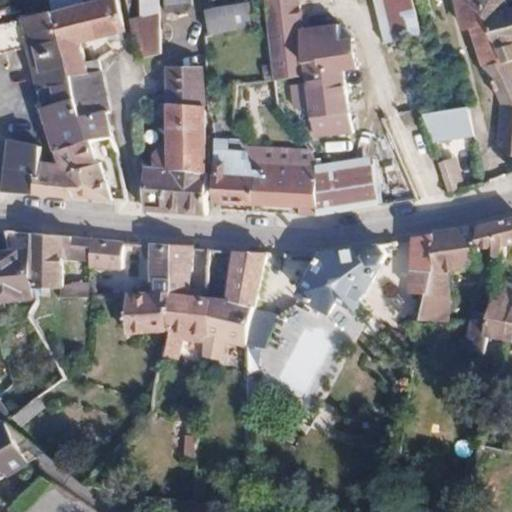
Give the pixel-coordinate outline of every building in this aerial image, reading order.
[(81,44),(121,33),(113,0),(104,0),(81,6),(79,0),(51,0),(54,14),(23,22),(31,54),(43,51),(58,102),(45,107),(60,163),(38,161),(35,196),(110,204),(99,156),(93,157),(86,122),(91,121),(94,135),(107,132),(92,64),(86,64),(81,44)] [(160,52),(157,0),(137,0),(138,15),(128,17),(136,54),(160,52)] [(194,11),(193,0),(165,0),(166,13),(194,11)] [(320,0),(271,0),(272,6),(267,7),(270,31),(267,31),(276,85),(306,81),(308,95),(312,145),(351,141),(346,81),(359,79),(356,46),(343,47),(342,31),(303,35),(299,3),(320,0)] [(422,40),(413,0),(376,0),(374,1),(386,48),(422,40)] [(511,6),(508,8),(506,0),(462,0),(470,34),(482,33),(499,117),(498,156),(511,156),(511,6)] [(249,26),(245,5),(205,9),(206,33),(249,26)] [(154,168),(144,167),(144,201),(144,207),(204,212),(199,69),(167,71),(170,152),(154,153),(154,168)] [(308,95),(306,81),(276,85),(279,98),(308,95)] [(469,130),(464,101),(431,107),(437,134),(469,130)] [(249,167),(248,147),(227,149),(226,135),(212,136),(218,199),(252,203),(250,177),(249,167)] [(35,196),(38,161),(40,147),(12,144),(2,192),(35,196)] [(454,157),(438,162),(448,190),(464,184),(454,157)] [(314,176),(313,163),(260,159),(260,167),(249,167),(250,177),(315,182),(314,176)] [(372,207),(368,169),(314,176),(315,182),(318,212),(372,207)] [(318,212),(315,182),(250,177),(252,203),(299,207),(299,211),(318,212)] [(474,257),(476,240),(487,239),(488,249),(511,244),(511,217),(445,232),(442,267),(436,291),(431,309),(447,310),(461,263),(474,257)] [(38,252),(38,226),(10,221),(11,238),(0,239),(0,288),(12,289),(14,251),(38,252)] [(73,243),(73,230),(38,226),(38,252),(38,275),(70,275),(73,275),(73,273),(73,243)] [(98,245),(98,232),(73,230),(73,243),(98,245)] [(125,260),(125,236),(98,232),(98,245),(105,247),(105,256),(114,256),(114,260),(125,260)] [(436,291),(442,267),(445,232),(424,236),(416,265),(419,266),(413,288),(436,291)] [(169,330),(173,242),(140,238),(139,250),(150,251),(147,290),(128,290),(127,323),(169,330)] [(204,335),(206,296),(189,293),(192,244),(173,242),(169,330),(204,335)] [(386,243),(325,249),(302,289),(320,299),(319,301),(332,309),(340,296),(358,306),(387,253),(386,243)] [(222,268),(224,247),(208,246),(207,268),(222,268)] [(252,342),(259,307),(269,249),(239,247),(228,310),(219,309),(220,298),(206,296),(204,335),(252,342)] [(38,275),(38,252),(14,251),(12,289),(36,291),(38,275)] [(100,274),(73,273),(73,275),(70,275),(70,288),(100,288),(100,274)] [(511,324),(511,286),(494,283),(489,316),(487,334),(497,335),(510,337),(511,324)] [(279,348),(309,311),(295,299),(280,313),(259,307),(252,342),(253,366),(270,366),(271,346),(279,348)] [(487,334),(489,316),(474,312),(469,342),(464,342),(463,350),(492,354),(497,335),(487,334)] [(202,360),(204,335),(169,330),(164,354),(202,360)] [(0,475),(40,453),(23,426),(14,418),(5,427),(0,419),(0,475)]
